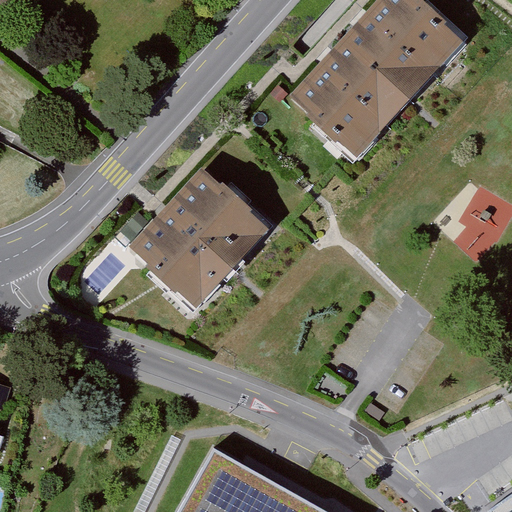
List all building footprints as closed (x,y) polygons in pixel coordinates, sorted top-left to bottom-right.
[(0,0),(0,6),(18,21),(36,0),(0,0)] [(472,53),(412,0),(390,0),(296,107),(368,170),(472,53)] [(276,239),(206,177),(133,259),(203,321),(276,239)] [(13,388),(0,383),(0,415),(3,416),(13,388)] [(323,511),(219,453),(186,511),(323,511)] [(511,511),(511,494),(488,511),(511,511)]
